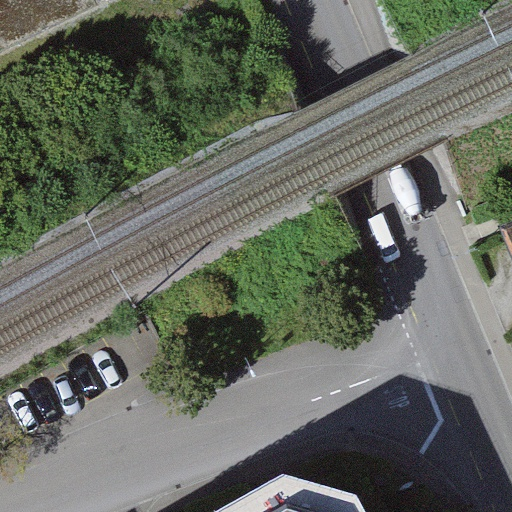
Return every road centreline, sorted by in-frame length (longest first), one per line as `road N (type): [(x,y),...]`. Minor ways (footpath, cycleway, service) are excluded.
road 1 (residential): [(457,352),(9,511)]
road 2 (residential): [(457,352),(387,204),(307,0)]
road 3 (residential): [(511,481),(457,352)]
